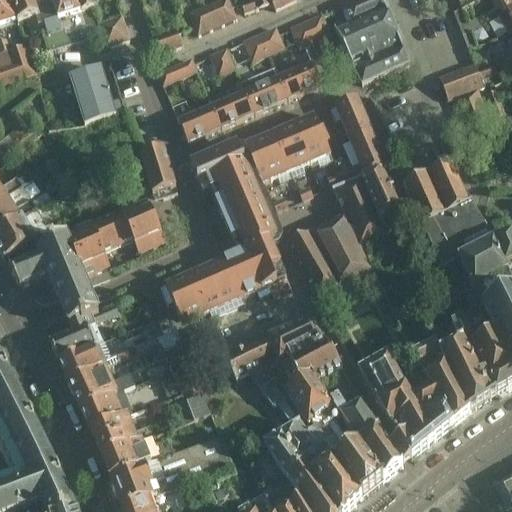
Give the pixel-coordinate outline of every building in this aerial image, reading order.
[(0,0),(0,30),(16,26),(8,0),(0,0)] [(29,0),(8,0),(16,26),(17,26),(17,27),(28,23),(33,38),(40,36),(35,21),(37,20),(29,0)] [(51,0),(29,0),(37,20),(35,21),(40,36),(41,36),(48,57),(67,50),(59,25),(59,24),(51,0)] [(74,0),(51,0),(59,24),(59,25),(67,50),(101,40),(105,52),(129,44),(122,20),(97,27),(93,14),(80,18),(74,0)] [(74,0),(80,18),(93,14),(94,13),(89,0),(74,0)] [(227,0),(212,7),(221,29),(236,23),(227,0)] [(251,0),(252,4),(255,14),(272,8),(269,2),(270,2),(269,0),(251,0)] [(273,0),(270,2),(269,2),(272,8),(275,13),(297,3),(295,0),(273,0)] [(365,0),(345,9),(352,25),(386,11),(385,12),(380,0),(379,0),(365,0)] [(454,16),(462,38),(470,35),(480,29),(476,21),(467,26),(461,13),(485,0),(455,0),(461,13),(454,16)] [(511,0),(498,0),(506,14),(511,10),(511,0)] [(252,4),(241,7),(242,8),(244,17),(255,14),(252,4)] [(212,7),(200,12),(210,34),(221,29),(212,7)] [(511,10),(506,14),(499,18),(509,37),(511,36),(511,10)] [(352,25),(334,33),(352,68),(401,47),(386,11),(352,25)] [(210,34),(200,12),(188,17),(198,39),(210,34)] [(321,20),(311,24),(319,44),(330,40),(321,20)] [(311,24),(301,28),(309,49),(319,44),(311,24)] [(309,49),(301,28),(290,33),(299,53),(309,49)] [(275,33),(259,39),(268,60),(284,53),(275,33)] [(159,58),(182,50),(176,34),(154,42),(159,58)] [(470,35),(462,38),(468,53),(476,50),(470,35)] [(259,39),(243,46),(251,67),(268,60),(259,39)] [(0,89),(34,77),(25,50),(10,54),(6,43),(0,44),(0,56),(0,57),(9,55),(12,68),(0,72),(0,89)] [(401,47),(352,68),(351,68),(362,88),(409,69),(401,48),(401,47)] [(511,49),(511,50),(511,51),(503,55),(506,63),(511,61),(511,49)] [(226,54),(209,61),(218,81),(234,74),(226,54)] [(157,78),(163,90),(196,76),(191,64),(157,78)] [(276,79),(278,84),(287,105),(321,91),(310,64),(308,64),(309,65),(276,79)] [(474,68),(462,73),(471,95),(477,93),(483,91),(474,68)] [(84,129),(125,116),(121,104),(113,107),(102,72),(70,82),(84,129)] [(462,73),(450,78),(459,100),(471,95),(462,73)] [(274,74),(240,88),(244,98),(245,98),(254,119),(277,109),(283,107),(287,105),(278,84),(276,79),(274,74)] [(450,78),(439,82),(448,104),(454,102),(459,100),(450,78)] [(459,100),(454,102),(459,113),(482,104),(477,93),(471,95),(459,100)] [(495,95),(486,99),(491,110),(500,106),(495,95)] [(209,107),(211,112),(212,112),(221,133),(254,119),(245,98),(244,98),(224,107),(222,102),(210,107),(210,106),(209,107)] [(340,123),(349,144),(371,135),(356,101),(330,113),(331,117),(332,117),(335,125),(340,123)] [(482,104),(459,113),(463,124),(486,115),(482,104)] [(500,106),(491,110),(496,122),(505,118),(500,106)] [(212,112),(211,112),(191,121),(189,116),(180,120),(180,119),(176,121),(187,148),(221,133),(212,112)] [(486,115),(463,124),(467,136),(490,127),(486,115)] [(313,120),(292,129),(309,168),(316,165),(319,170),(332,164),(324,144),(317,129),(313,120)] [(503,140),(511,136),(507,123),(497,127),(503,140)] [(325,126),(317,129),(324,144),(331,141),(325,126)] [(292,129),(272,137),(291,181),(304,176),(302,171),(309,168),(292,129)] [(0,160),(26,140),(20,132),(0,147),(0,160)] [(371,135),(349,144),(359,167),(350,171),(355,182),(379,171),(385,169),(371,135)] [(272,137),(253,146),(269,185),(277,182),(279,187),(291,181),(272,137)] [(237,148),(190,168),(202,198),(210,195),(237,258),(225,263),(244,307),(245,307),(243,302),(256,296),(258,301),(270,296),(274,304),(292,296),(261,224),(268,221),(237,148)] [(162,203),(177,198),(163,154),(140,161),(152,200),(160,197),(162,203)] [(458,265),(472,290),(505,272),(507,277),(511,288),(511,241),(511,239),(499,245),(498,244),(494,247),(482,225),(463,193),(451,166),(403,189),(420,226),(442,273),(458,265)] [(331,193),(332,195),(344,219),(346,219),(359,250),(362,248),(385,237),(386,238),(406,227),(400,213),(398,212),(381,175),(379,171),(355,182),(350,171),(337,177),(338,179),(327,184),(331,193)] [(0,206),(9,201),(24,191),(18,182),(2,192),(0,189),(0,206)] [(302,205),(312,200),(309,192),(298,196),(302,205)] [(9,201),(0,206),(0,235),(24,221),(37,212),(32,203),(17,213),(9,201)] [(276,216),(287,211),(284,202),(272,207),(276,216)] [(19,292),(48,280),(54,296),(59,310),(68,329),(97,316),(90,298),(86,290),(88,290),(87,288),(84,282),(109,271),(103,257),(132,245),(138,259),(165,247),(147,206),(66,240),(38,256),(39,259),(8,272),(19,292)] [(344,219),(309,236),(340,290),(373,272),(362,248),(359,250),(346,219),(344,219)] [(32,234),(24,221),(0,235),(0,257),(3,264),(54,233),(49,225),(32,234)] [(309,236),(286,247),(286,250),(316,303),(340,290),(309,236)] [(244,307),(225,263),(159,291),(167,309),(172,307),(179,323),(186,320),(188,325),(209,316),(211,321),(244,307)] [(505,272),(472,290),(483,313),(484,313),(511,365),(511,288),(507,277),(505,272)] [(73,337),(49,347),(58,366),(104,346),(102,346),(94,328),(101,325),(118,319),(114,310),(98,317),(97,316),(68,329),(69,330),(69,329),(73,337)] [(456,325),(450,328),(461,347),(462,346),(465,344),(468,343),(494,399),(495,398),(511,388),(511,365),(484,313),(483,313),(463,325),(462,322),(461,322),(456,325)] [(305,327),(260,346),(269,366),(266,368),(287,397),(312,379),(319,388),(343,373),(315,330),(305,327)] [(435,347),(411,359),(424,382),(447,370),(470,415),(489,402),(492,400),(494,399),(468,343),(465,344),(462,346),(461,347),(440,357),(435,347)] [(104,346),(58,366),(68,387),(105,372),(130,361),(126,353),(109,360),(104,346)] [(260,346),(248,351),(259,371),(266,368),(269,366),(260,346)] [(248,351),(226,361),(225,361),(237,382),(248,376),(273,411),(276,411),(278,410),(288,423),(290,424),(293,422),(299,428),(283,437),(304,466),(313,459),(317,464),(318,465),(319,466),(320,466),(321,466),(322,466),(323,465),(324,465),(327,468),(313,478),(336,511),(350,511),(361,502),(363,501),(340,468),(331,460),(319,443),(287,397),(266,368),(259,371),(248,351)] [(0,511),(74,511),(51,461),(52,461),(44,445),(39,435),(38,432),(37,432),(32,422),(33,422),(31,419),(26,410),(27,409),(25,407),(19,397),(20,397),(18,394),(13,385),(13,384),(12,381),(11,382),(6,372),(5,369),(4,369),(0,360),(0,511)] [(388,361),(358,378),(398,443),(394,446),(389,451),(402,470),(407,466),(410,463),(452,430),(440,408),(421,419),(411,402),(388,361)] [(429,392),(411,402),(421,419),(440,408),(452,430),(470,415),(447,370),(424,382),(429,392)] [(173,378),(181,399),(185,405),(201,398),(202,397),(191,371),(173,378)] [(105,372),(68,387),(80,413),(113,399),(122,395),(134,390),(131,381),(112,389),(105,372)] [(312,379),(287,397),(319,443),(344,422),(332,405),(319,388),(312,379)] [(113,399),(80,413),(90,436),(123,423),(127,421),(132,419),(122,395),(113,399)] [(186,411),(178,415),(183,428),(210,418),(201,398),(185,405),(181,399),(186,411)] [(338,401),(332,405),(344,422),(362,447),(359,449),(384,484),(402,470),(389,451),(361,409),(361,407),(348,416),(338,401)] [(123,423),(90,436),(94,447),(106,444),(106,441),(113,438),(115,442),(133,434),(127,421),(123,423)] [(344,422),(319,443),(331,460),(340,468),(363,501),(384,484),(359,449),(362,447),(344,422)] [(106,444),(94,447),(100,461),(138,447),(141,445),(138,446),(133,434),(115,442),(113,438),(106,441),(106,444)] [(283,437),(281,438),(265,447),(299,500),(296,503),(302,499),(310,511),(336,511),(313,478),(312,479),(303,467),(304,466),(283,437)] [(172,459),(110,483),(120,511),(123,511),(153,501),(232,470),(219,441),(172,459)] [(138,447),(100,461),(102,466),(103,466),(110,483),(172,459),(167,445),(153,450),(154,455),(147,458),(142,445),(141,445),(138,447)] [(511,511),(511,477),(492,489),(505,511),(511,511)] [(264,498),(268,510),(278,504),(283,511),(292,511),(289,507),(280,490),(278,487),(263,495),(264,498)] [(285,488),(280,490),(289,507),(292,511),(310,511),(302,499),(296,503),(285,488)] [(157,511),(153,501),(123,511),(157,511)]
